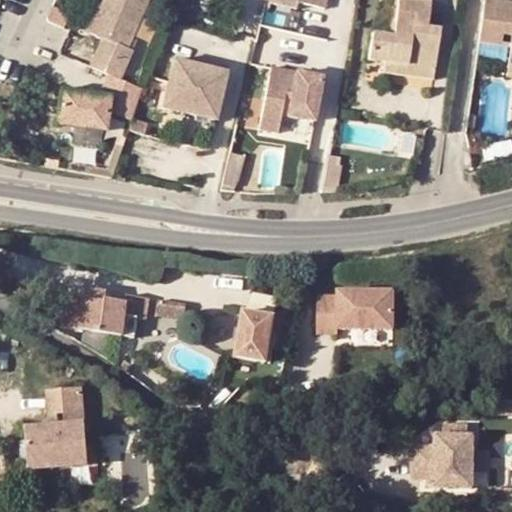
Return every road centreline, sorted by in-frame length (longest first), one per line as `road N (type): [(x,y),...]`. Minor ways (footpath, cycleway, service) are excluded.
road 1 (secondary): [(305,237),(0,189)]
road 2 (secondary): [(0,210),(230,242),(305,237)]
road 3 (secondary): [(511,203),(405,230),(305,237)]
